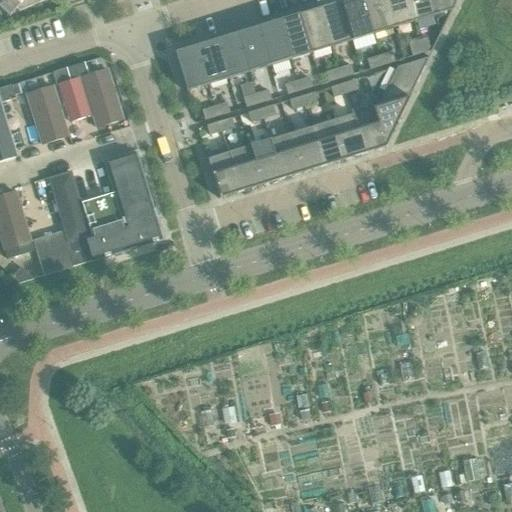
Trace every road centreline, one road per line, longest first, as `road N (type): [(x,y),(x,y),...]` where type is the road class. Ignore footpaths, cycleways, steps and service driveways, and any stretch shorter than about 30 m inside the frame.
road 1 (tertiary): [(203,280),(460,202)]
road 2 (tertiary): [(0,343),(203,280)]
road 3 (residential): [(187,225),(377,166)]
road 4 (residential): [(161,138),(0,182)]
road 5 (residential): [(127,32),(0,69)]
